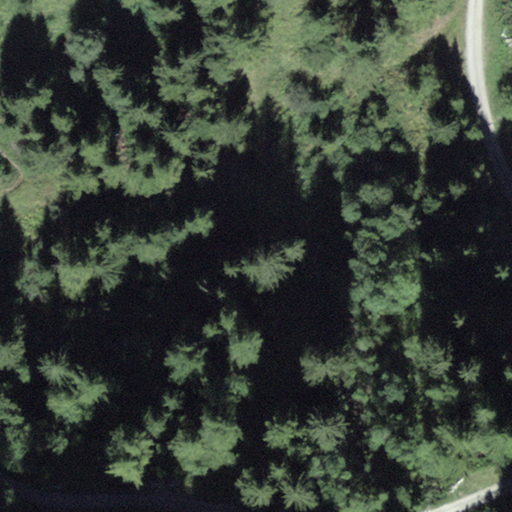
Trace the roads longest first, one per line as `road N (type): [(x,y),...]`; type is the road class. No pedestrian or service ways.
road 1 (track): [(230,511),(146,500),(79,503),(0,479)]
road 2 (track): [(477,0),(473,53),(481,100),(492,150),(511,188)]
